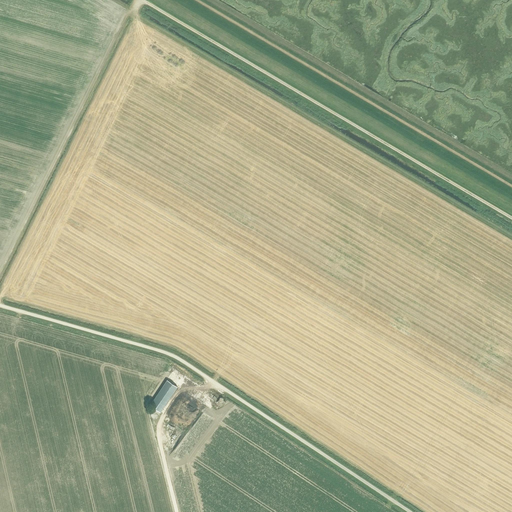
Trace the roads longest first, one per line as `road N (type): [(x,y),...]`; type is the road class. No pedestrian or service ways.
road 1 (unclassified): [(407,511),(179,358),(0,303)]
road 2 (track): [(144,0),(511,217)]
road 3 (track): [(135,0),(0,266)]
road 4 (track): [(210,379),(201,390),(184,389),(159,426),(177,511)]
